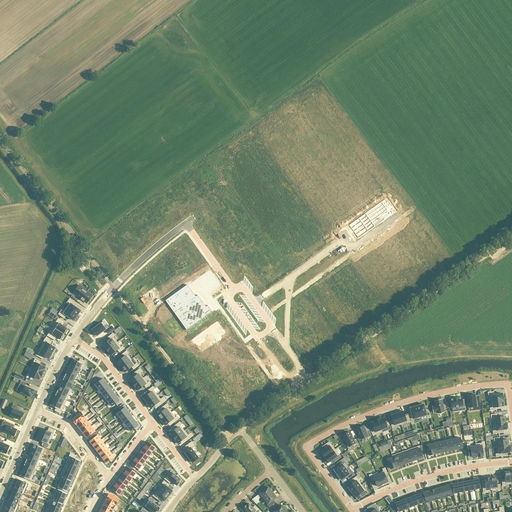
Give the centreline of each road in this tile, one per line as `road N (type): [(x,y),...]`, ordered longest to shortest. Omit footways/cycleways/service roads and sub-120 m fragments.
road 1 (residential): [(511,414),(507,385),(480,386),(408,400),(310,443),(308,452),(352,510)]
road 2 (unclassified): [(301,385),(490,251)]
road 3 (residential): [(352,510),(417,480),(511,462)]
road 4 (residential): [(242,186),(316,143),(375,92)]
road 5 (residential): [(414,145),(490,251)]
road 6 (residential): [(375,92),(460,0)]
